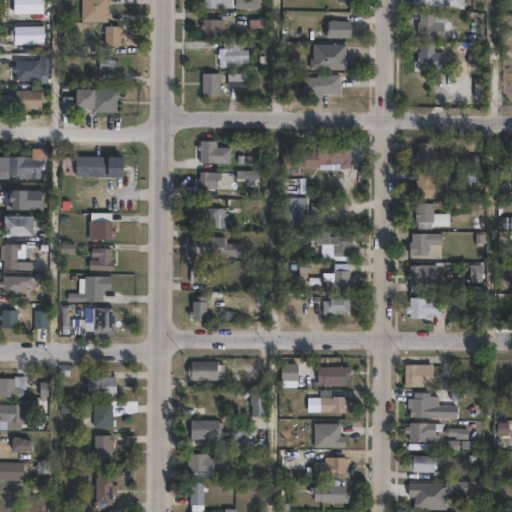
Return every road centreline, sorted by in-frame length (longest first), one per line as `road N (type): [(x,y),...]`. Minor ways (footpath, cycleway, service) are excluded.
road 1 (residential): [(0,348),(135,353),(180,340),(511,341)]
road 2 (residential): [(379,511),(386,0)]
road 3 (tertiary): [(155,511),(161,0)]
road 4 (residential): [(161,116),(511,119)]
road 5 (residential): [(0,130),(120,135),(161,116)]
